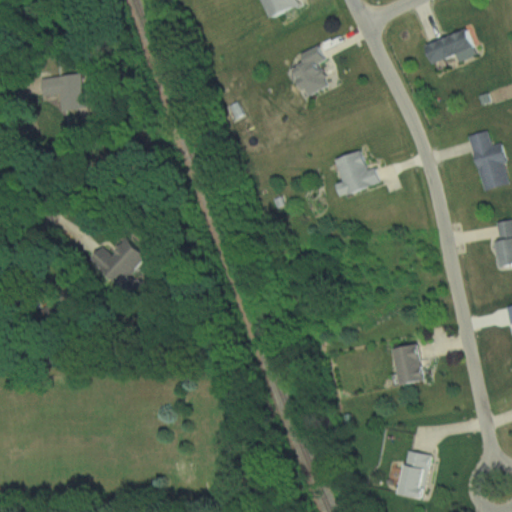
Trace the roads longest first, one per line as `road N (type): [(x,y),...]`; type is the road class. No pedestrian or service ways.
road 1 (residential): [(351,0),(428,172),(491,481)]
road 2 (residential): [(0,253),(39,235),(51,208),(0,21)]
